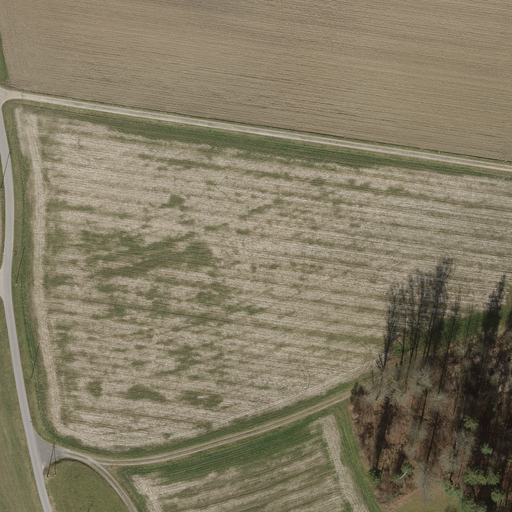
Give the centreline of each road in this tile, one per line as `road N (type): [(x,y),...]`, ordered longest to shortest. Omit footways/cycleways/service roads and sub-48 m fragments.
road 1 (track): [(0,95),(511,170)]
road 2 (track): [(92,462),(177,456),(379,393),(511,327)]
road 3 (track): [(48,511),(5,285),(10,225),(0,120)]
road 4 (track): [(35,453),(92,462),(133,511)]
